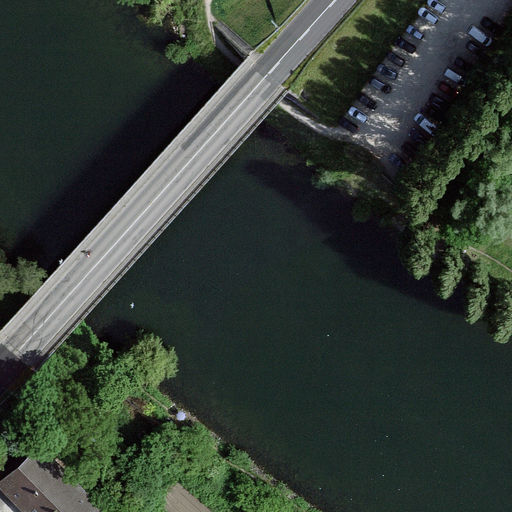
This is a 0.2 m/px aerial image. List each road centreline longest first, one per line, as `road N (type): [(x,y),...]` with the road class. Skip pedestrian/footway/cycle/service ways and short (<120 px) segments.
road 1 (secondary): [(336,0),(0,372)]
road 2 (track): [(352,150),(226,56),(206,0)]
